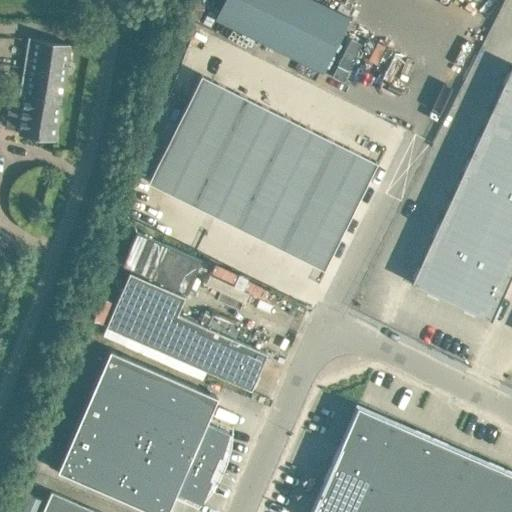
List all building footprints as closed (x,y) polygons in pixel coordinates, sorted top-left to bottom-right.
[(322,71),(349,17),(315,0),(222,0),(214,17),(322,71)] [(11,111),(8,128),(18,130),(18,132),(55,138),(70,44),(28,37),(19,92),(13,91),(11,91),(8,111),(11,111)] [(490,319),(511,271),(511,64),(410,282),(490,319)] [(201,74),(149,181),(323,267),(376,161),(201,74)] [(200,258),(136,231),(122,264),(186,291),(200,258)] [(250,389),(266,352),(176,313),(184,295),(129,271),(105,325),(250,389)] [(221,455),(229,432),(206,422),(217,396),(109,349),(57,469),(154,511),(166,511),(176,490),(201,501),(211,479),(205,476),(208,469),(211,470),(215,462),(212,460),(215,453),(221,455)] [(511,511),(511,472),(357,405),(310,511),(511,511)] [(99,511),(88,507),(51,491),(41,511),(99,511)]
